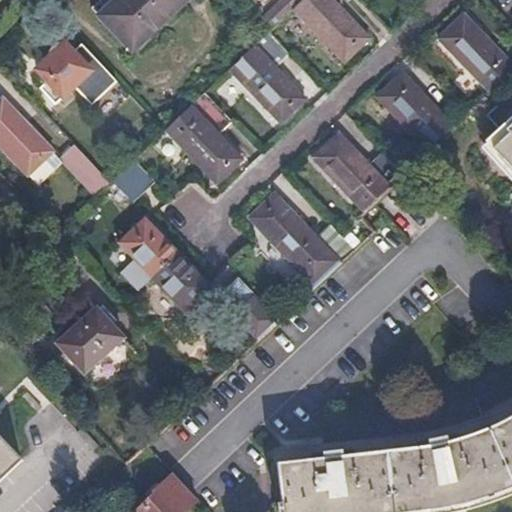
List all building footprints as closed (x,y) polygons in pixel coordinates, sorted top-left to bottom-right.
[(116,0),(99,16),(133,52),(188,0),(116,0)] [(292,8),(300,0),(277,0),(261,15),(272,27),(292,8)] [(300,0),(292,8),(344,61),(367,38),(330,0),(300,0)] [(440,34),(491,88),(511,67),(511,62),(466,13),(440,34)] [(289,51),(269,30),(229,68),(280,121),(304,98),(274,66),(289,51)] [(64,44),(36,70),(61,96),(89,70),(64,44)] [(377,94),(428,147),(453,123),(400,71),(377,94)] [(204,92),(165,129),(217,183),(239,160),(215,134),(231,119),(204,92)] [(76,149),(51,122),(36,136),(0,98),(0,148),(25,175),(43,159),(54,169),(76,149)] [(511,118),(490,139),(511,163),(511,118)] [(313,155),(363,208),(402,171),(381,148),(366,163),(337,133),(313,155)] [(133,160),(111,181),(132,201),(154,182),(133,160)] [(249,216),(313,282),(336,260),(311,235),(272,195),(249,216)] [(137,290),(149,280),(181,314),(209,288),(143,219),(115,245),(131,262),(120,272),(137,290)] [(351,245),(327,221),(311,235),(336,260),(351,245)] [(234,314),(256,336),(277,316),(238,276),(227,287),(244,305),(234,314)] [(96,310),(59,345),(85,374),(107,355),(121,369),(138,354),(96,310)] [(401,451),(277,465),(282,511),(422,511),(433,511),(454,507),(474,502),(511,488),(511,416),(509,418),(493,425),(461,438),(444,442),(401,451)] [(0,477),(23,456),(0,429),(0,477)] [(178,511),(193,497),(169,472),(150,491),(152,493),(131,511),(178,511)]
